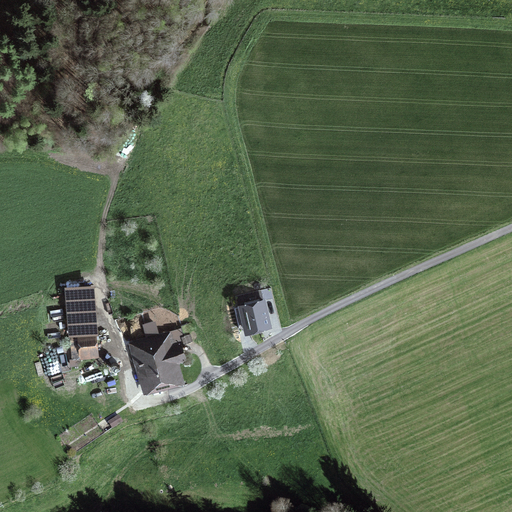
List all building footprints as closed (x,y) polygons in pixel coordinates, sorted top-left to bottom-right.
[(95,330),(91,285),(67,287),(71,333),(95,330)] [(245,336),(273,329),(266,299),(238,306),(245,336)] [(153,322),(144,324),(147,334),(156,331),(153,322)] [(137,346),(148,385),(176,377),(172,361),(185,358),(178,329),(170,331),(174,346),(168,348),(166,339),(137,346)] [(71,340),(73,358),(97,356),(95,338),(71,340)] [(123,416),(114,422),(116,427),(126,421),(123,416)]
